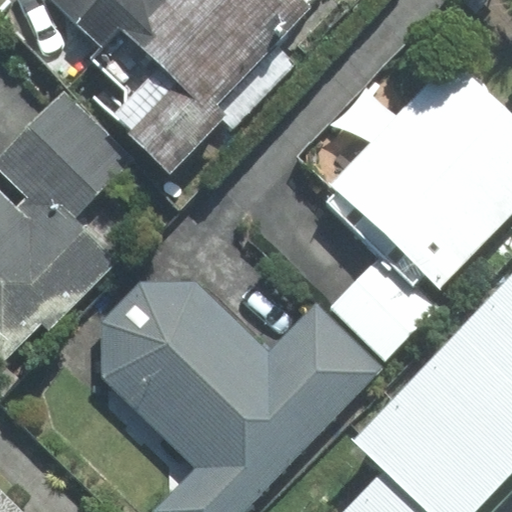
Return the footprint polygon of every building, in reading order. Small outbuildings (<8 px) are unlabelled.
[(253,116),(241,105),(330,9),(320,0),(51,0),(43,10),(142,91),(133,101),(113,84),(97,104),(191,182),(253,116)] [(511,103),(461,57),(341,186),(450,288),(511,221),(511,103)] [(125,251),(94,221),(153,159),(97,104),(75,84),(16,146),(0,130),(0,354),(13,367),(125,251)] [(266,511),(391,369),(443,310),(384,259),(338,312),(327,303),(278,348),(200,284),(149,278),(106,322),(101,371),(203,467),(163,511),(266,511)] [(500,511),(511,500),(511,292),(371,438),(403,469),(360,511),(500,511)] [(0,511),(36,511),(0,476),(0,511)]
